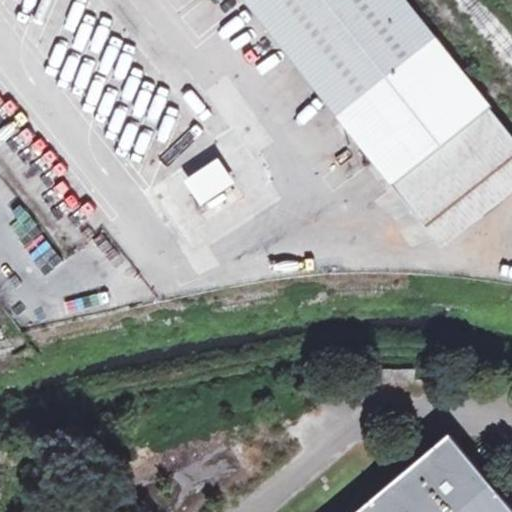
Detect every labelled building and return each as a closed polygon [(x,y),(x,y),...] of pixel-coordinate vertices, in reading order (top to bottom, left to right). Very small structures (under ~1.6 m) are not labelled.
[(245,0),(444,250),(511,195),(511,136),(403,0),(245,0)] [(184,177),(214,157),(209,149),(178,168),(184,177)] [(238,186),(221,161),(187,184),(204,210),(238,186)] [(395,385),(418,384),(417,373),(417,371),(394,372),(395,385)] [(511,511),(511,508),(451,435),(360,511),(511,511)]
